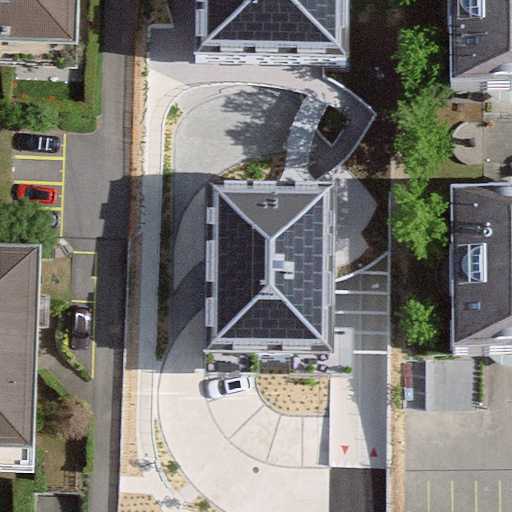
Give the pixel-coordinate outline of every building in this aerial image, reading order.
[(79,0),(0,0),(0,53),(77,57),(79,0)] [(347,0),(199,0),(199,55),(347,58),(347,0)] [(511,0),(457,0),(459,89),(511,88),(511,0)] [(333,185),(207,184),(205,350),(331,351),(333,185)] [(511,185),(453,188),(459,348),(511,345),(511,185)] [(36,261),(0,259),(0,447),(30,449),(36,261)]
